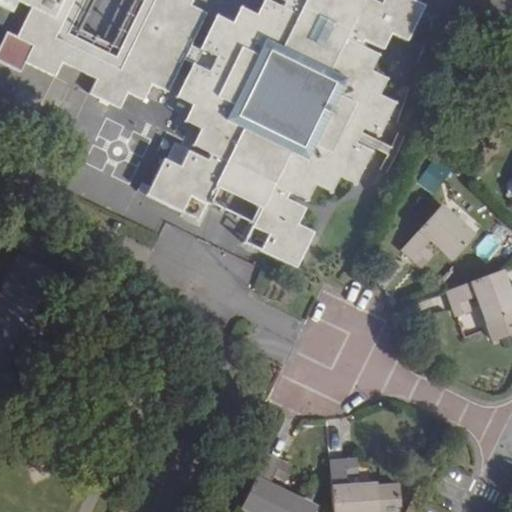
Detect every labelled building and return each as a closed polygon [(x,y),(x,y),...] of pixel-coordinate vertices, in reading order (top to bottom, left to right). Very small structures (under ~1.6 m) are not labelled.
[(4,29),(0,36),(0,61),(18,70),(23,60),(53,75),(61,60),(93,77),(86,92),(116,107),(123,92),(142,101),(151,84),(166,91),(180,64),(191,70),(177,98),(191,104),(182,122),(199,130),(191,146),(208,155),(203,162),(187,154),(180,169),(162,160),(145,195),(182,214),(190,197),(206,205),(215,187),(259,209),(250,227),(265,234),(257,252),(295,270),(313,234),(298,227),(305,212),(285,202),(288,194),(307,204),(314,189),(330,197),(339,179),(355,187),(371,154),(356,146),(364,130),(380,138),(397,103),(382,95),(389,80),(373,71),(379,60),(360,50),(363,44),(384,54),(393,36),(407,44),(424,9),(406,0),(382,0),(380,5),(369,0),(277,0),(284,3),(281,10),(264,2),(258,16),(240,7),(233,22),(219,15),(200,52),(189,46),(205,14),(190,6),(193,0),(19,0),(30,5),(15,35),(4,29)] [(432,158),(417,183),(435,194),(450,169),(432,158)] [(416,261),(425,251),(421,247),(428,238),(452,259),(472,235),(439,207),(402,249),(416,261)] [(0,356),(8,361),(35,310),(25,305),(45,267),(13,250),(0,274),(0,356)] [(431,256),(425,251),(416,261),(422,267),(431,256)] [(511,306),(498,270),(444,290),(451,308),(464,303),(462,298),(473,293),(490,335),(498,332),(511,327),(511,326),(511,306)] [(467,310),(464,303),(451,308),(454,314),(467,310)] [(511,330),(511,327),(498,332),(502,342),(511,338),(511,330)] [(256,474),(240,507),(250,511),(286,511),(293,498),(267,486),(272,474),(276,476),(282,463),(265,456),(256,474)] [(329,462),(332,511),(382,511),(399,511),(398,485),(378,487),(375,484),(345,485),(343,474),(349,473),(348,460),(329,462)] [(356,460),(348,460),(349,473),(357,473),(356,460)] [(282,463),(276,476),(282,478),(288,466),(282,463)]
